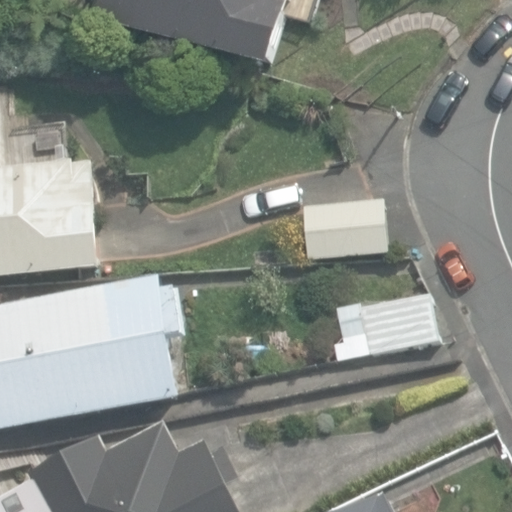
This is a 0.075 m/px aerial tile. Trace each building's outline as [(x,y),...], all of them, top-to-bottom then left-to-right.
[(105,0),(98,25),(275,79),(297,0),(105,0)] [(0,282),(106,275),(98,164),(8,171),(3,99),(0,99),(0,282)] [(310,206),(313,253),(384,248),(381,201),(310,206)] [(0,430),(186,403),(177,342),(189,340),(182,294),(169,296),(167,284),(0,308),(0,430)] [(365,312),(374,357),(445,344),(437,299),(365,312)] [(187,459),(172,429),(115,457),(109,444),(32,482),(36,490),(0,507),(2,511),(246,511),(214,446),(187,459)] [(371,511),(399,511),(394,501),(371,511)]
